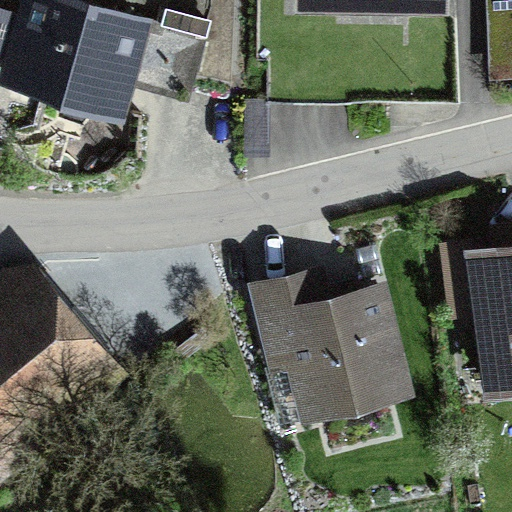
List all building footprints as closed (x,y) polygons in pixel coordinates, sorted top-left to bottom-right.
[(162,19),(96,0),(33,0),(9,82),(133,119),(162,19)] [(459,0),(310,0),(310,14),(460,15),(459,0)] [(511,0),(494,0),(498,84),(511,83),(511,0)] [(511,243),(453,251),(460,311),(481,309),(489,371),(511,367),(511,243)] [(0,286),(0,503),(146,385),(39,254),(0,286)] [(320,276),(257,289),(276,379),(301,374),(311,423),(429,399),(404,278),(324,295),(320,276)]
